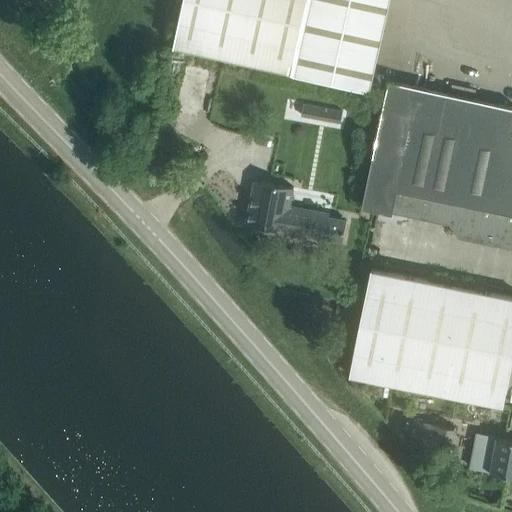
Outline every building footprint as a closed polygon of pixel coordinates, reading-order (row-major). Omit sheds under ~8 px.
[(308,0),(185,0),(175,45),(293,71),(308,0)] [(511,106),(391,81),(365,206),(393,212),(398,187),(511,210),(511,106)] [(326,119),(341,122),(343,111),(328,108),(326,119)] [(256,179),(247,222),(343,241),(347,221),(347,220),(330,216),(331,213),(309,209),(290,205),(293,193),(294,187),(256,179)] [(511,210),(398,187),(393,212),(394,212),(394,213),(395,213),(397,207),(453,218),(452,224),(461,238),(511,248),(511,210)] [(504,404),(511,365),(511,295),(372,267),(351,373),(504,404)] [(455,427),(433,423),(428,448),(450,453),(455,427)] [(511,475),(511,438),(492,435),(491,438),(482,437),(475,468),(511,475)]
